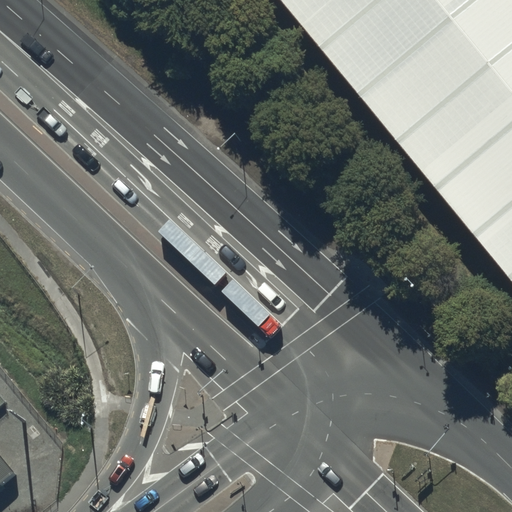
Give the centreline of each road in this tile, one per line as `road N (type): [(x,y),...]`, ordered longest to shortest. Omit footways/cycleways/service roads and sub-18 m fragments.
road 1 (trunk): [(0,1),(398,361)]
road 2 (trunk): [(101,511),(149,409),(158,298)]
road 3 (trunk): [(158,298),(0,153)]
road 4 (trunk): [(294,426),(158,298)]
road 5 (tertiary): [(159,511),(294,426)]
road 6 (trunk): [(398,361),(511,471)]
road 7 (tertiary): [(294,426),(398,361)]
